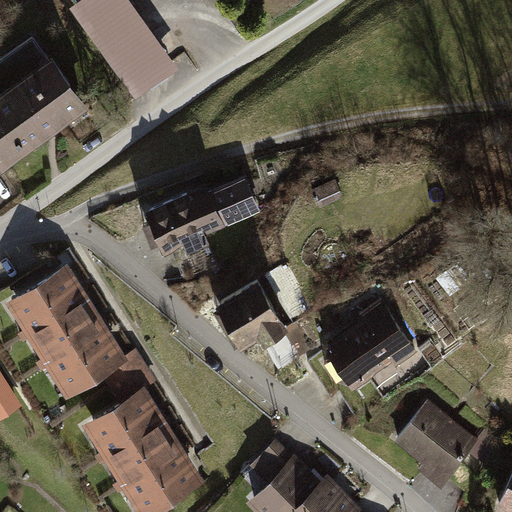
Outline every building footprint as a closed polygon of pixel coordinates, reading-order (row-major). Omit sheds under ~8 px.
[(135,96),(180,63),(133,0),(71,0),(67,3),(135,96)] [(0,85),(46,53),(33,35),(0,58),(0,85)] [(0,166),(92,102),(53,48),(46,53),(0,85),(0,166)] [(205,231),(260,208),(244,170),(208,185),(205,178),(143,204),(161,248),(182,240),(185,249),(208,239),(205,231)] [(335,176),(311,186),(319,205),(343,195),(335,176)] [(129,353),(127,350),(68,257),(6,296),(68,392),(102,371),(129,353)] [(457,260),(446,268),(460,286),(471,278),(457,260)] [(309,310),(282,264),(266,273),(293,320),(309,310)] [(282,327),(286,325),(255,273),(212,299),(238,342),(256,332),(261,340),(282,327)] [(395,365),(417,350),(384,300),(321,341),(351,386),(392,359),(395,365)] [(282,327),(299,356),(311,348),(295,320),(286,325),(282,327)] [(430,337),(418,346),(432,366),(444,358),(430,337)] [(102,371),(118,396),(146,379),(148,383),(158,377),(136,344),(127,350),(129,353),(102,371)] [(142,511),(149,511),(207,476),(148,383),(146,379),(118,396),(83,418),(142,511)] [(442,483),(479,437),(427,395),(394,435),(422,458),(418,463),(442,483)] [(298,496),(320,476),(295,450),(292,452),(276,435),(251,459),(267,476),(245,497),(260,511),(300,511),(307,505),(298,496)] [(511,511),(511,467),(493,507),(505,511),(511,511)] [(362,511),(359,509),(362,506),(326,469),(320,476),(298,496),(307,505),(300,511),(362,511)]
